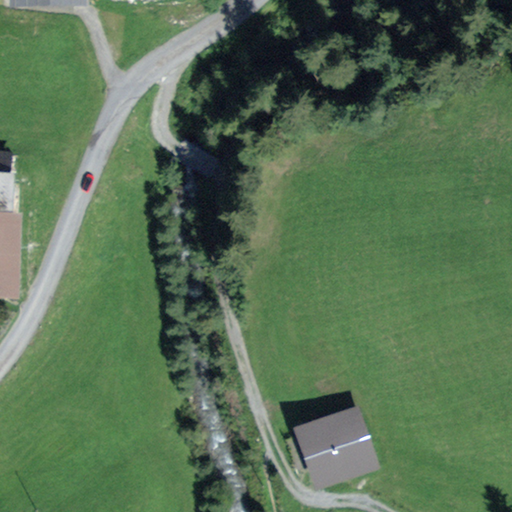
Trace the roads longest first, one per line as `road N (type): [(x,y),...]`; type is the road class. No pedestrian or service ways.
road 1 (tertiary): [(0,365),(35,311),(119,98),(250,0)]
road 2 (track): [(225,171),(215,224),(219,280),(270,442)]
road 3 (track): [(384,0),(225,171)]
road 4 (track): [(225,171),(174,144),(161,125),(180,50)]
road 5 (track): [(270,442),(307,496),(386,511)]
